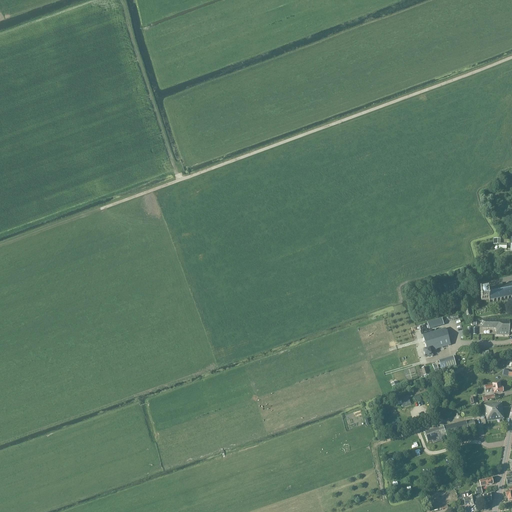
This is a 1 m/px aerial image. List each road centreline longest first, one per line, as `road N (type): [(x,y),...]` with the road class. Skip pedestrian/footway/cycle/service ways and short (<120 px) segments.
road 1 (track): [(180,179),(511,57)]
road 2 (track): [(0,246),(180,179),(177,173)]
